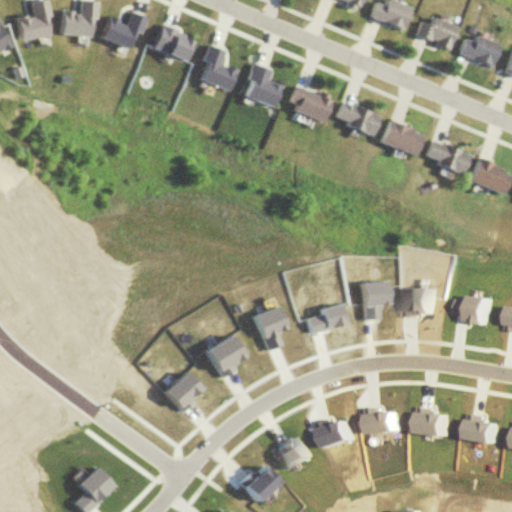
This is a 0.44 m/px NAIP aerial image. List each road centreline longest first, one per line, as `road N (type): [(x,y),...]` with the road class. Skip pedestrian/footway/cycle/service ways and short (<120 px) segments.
road 1 (residential): [(511,378),(401,366),(305,385),(247,416),(157,511)]
road 2 (residential): [(511,129),(197,0)]
road 3 (residential): [(184,480),(0,340)]
